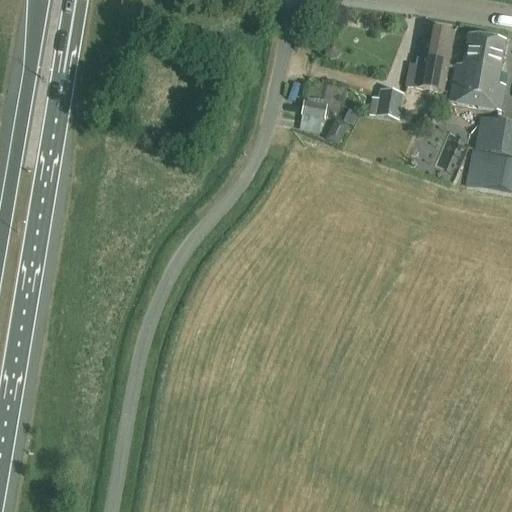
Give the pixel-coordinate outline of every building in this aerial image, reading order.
[(406,88),(441,95),(453,36),(428,31),(422,61),(420,61),(418,68),(410,67),(406,88)] [(497,89),(504,45),(467,39),(462,69),(455,68),(449,105),(500,113),(504,90),(497,89)] [(369,118),(397,123),(402,96),(380,91),(378,100),(372,99),(369,118)] [(492,154),(511,156),(511,130),(497,128),(492,154)] [(363,157),(369,142),(354,136),(348,152),(363,157)] [(396,158),(405,142),(395,137),(386,152),(396,158)] [(464,192),(511,197),(511,164),(467,159),(464,192)]
